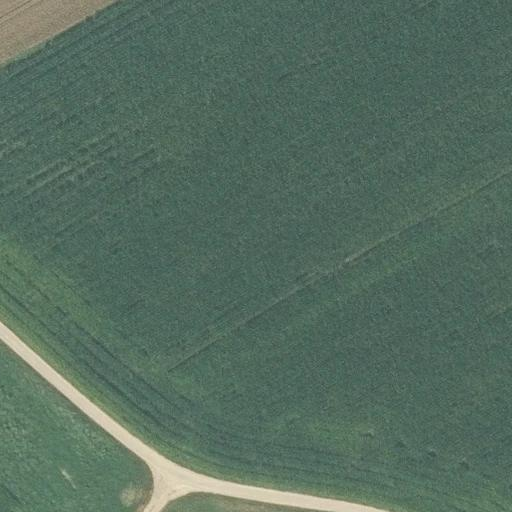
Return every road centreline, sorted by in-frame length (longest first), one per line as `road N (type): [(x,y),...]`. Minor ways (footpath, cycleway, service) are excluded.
road 1 (unclassified): [(181,477),(114,433),(0,332)]
road 2 (unclassified): [(181,477),(350,511)]
